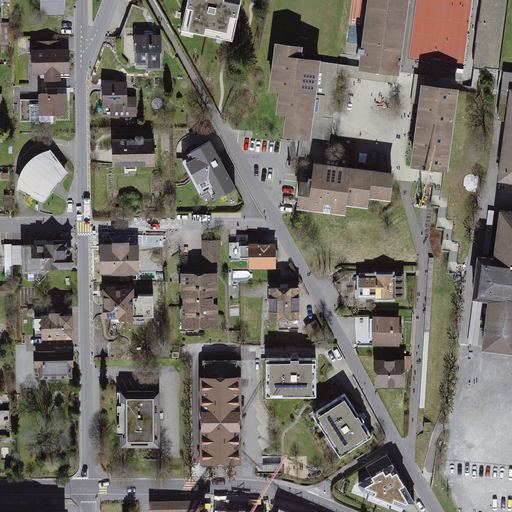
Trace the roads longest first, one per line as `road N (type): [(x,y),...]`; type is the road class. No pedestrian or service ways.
road 1 (residential): [(220,127),(433,511)]
road 2 (residential): [(88,487),(83,229)]
road 3 (tertiary): [(88,487),(254,490),(330,511)]
road 4 (residential): [(83,229),(81,45)]
road 5 (residential): [(259,225),(83,229)]
